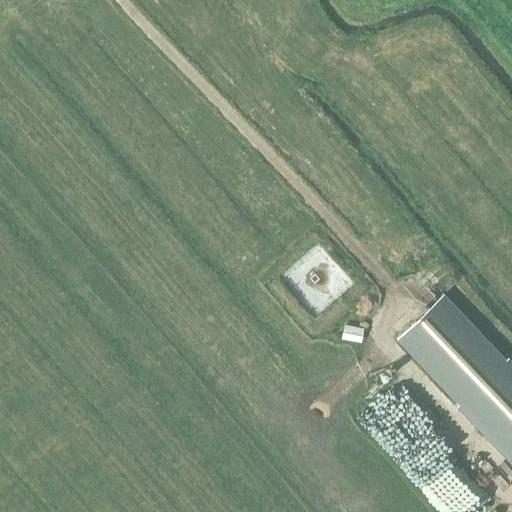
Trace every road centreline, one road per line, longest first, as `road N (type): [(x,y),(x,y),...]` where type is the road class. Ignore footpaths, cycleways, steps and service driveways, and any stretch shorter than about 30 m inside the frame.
road 1 (track): [(122,0),(411,295),(376,337),(511,490)]
road 2 (track): [(0,312),(230,511)]
